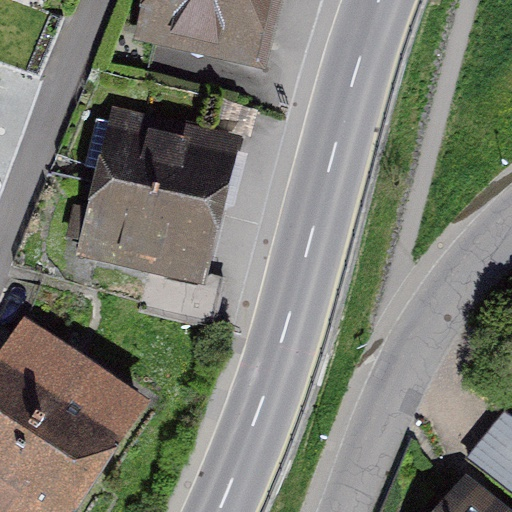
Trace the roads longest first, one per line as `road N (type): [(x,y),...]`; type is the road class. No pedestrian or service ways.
road 1 (secondary): [(377,0),(282,340),(215,511)]
road 2 (tertiary): [(342,511),(434,310),(511,219)]
road 3 (residential): [(99,0),(0,249)]
